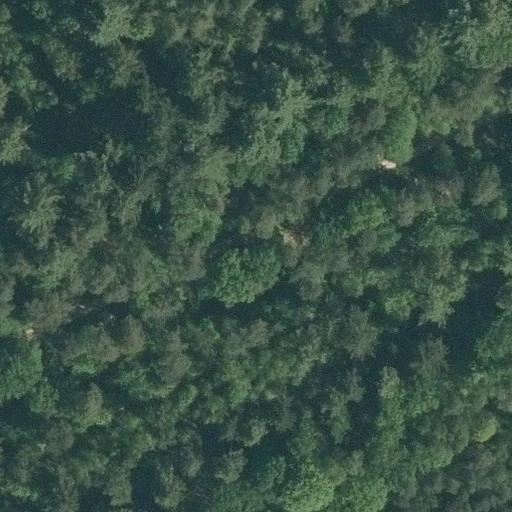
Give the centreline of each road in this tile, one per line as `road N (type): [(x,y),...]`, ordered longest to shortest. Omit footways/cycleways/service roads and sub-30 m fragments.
road 1 (track): [(0,471),(81,420),(511,207)]
road 2 (track): [(511,105),(0,351)]
